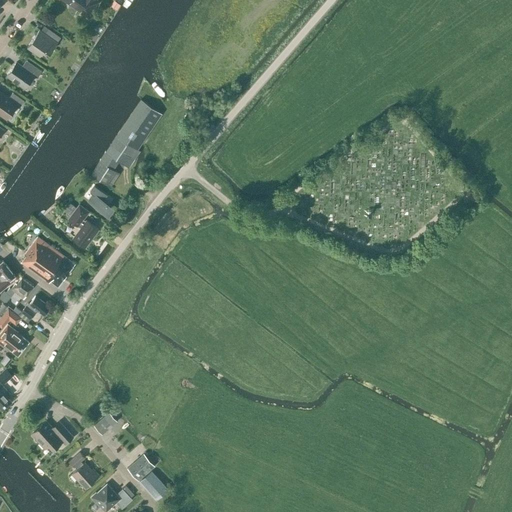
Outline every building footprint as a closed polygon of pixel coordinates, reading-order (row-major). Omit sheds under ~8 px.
[(65,0),(68,2),(68,4),(71,6),(73,5),(79,10),(83,5),(91,10),(97,2),(95,0),(94,0),(65,0)] [(60,37),(44,25),(40,31),(39,29),(27,47),(39,56),(46,47),(51,50),(60,37)] [(31,73),(16,62),(7,75),(24,88),(33,75),(37,77),(42,70),(35,66),(31,73)] [(8,98),(0,92),(0,114),(6,119),(16,104),(20,106),(24,100),(12,92),(8,98)] [(140,99),(111,144),(135,159),(140,150),(138,148),(161,112),(140,99)] [(111,144),(106,151),(119,159),(130,166),(135,159),(111,144)] [(106,151),(100,160),(114,168),(119,159),(106,151)] [(114,168),(100,160),(91,173),(111,186),(120,172),(114,168)] [(90,192),(94,195),(89,201),(105,213),(110,206),(103,200),(107,195),(95,185),(90,192)] [(475,199),(476,192),(467,190),(465,196),(475,199)] [(68,202),(63,209),(67,212),(71,215),(76,208),(68,202)] [(67,212),(65,215),(69,218),(68,219),(77,226),(78,225),(81,228),(73,238),(84,247),(98,229),(86,220),(85,221),(82,219),(88,211),(79,204),(76,208),(71,215),(67,212)] [(57,286),(74,263),(37,236),(24,254),(26,255),(21,262),(48,282),(49,281),(57,286)] [(0,288),(9,282),(8,280),(14,275),(2,260),(0,261),(0,288)] [(33,286),(21,278),(17,284),(15,283),(11,289),(9,288),(6,292),(11,296),(14,292),(23,299),(33,286)] [(49,307),(35,296),(29,304),(27,303),(18,315),(27,322),(36,310),(43,315),(49,307)] [(15,324),(21,318),(8,308),(0,318),(0,326),(2,328),(9,320),(15,324)] [(17,355),(28,341),(17,333),(18,332),(7,324),(0,332),(0,342),(9,350),(10,349),(17,355)] [(0,379),(4,384),(13,376),(6,368),(0,372),(0,379)] [(0,408),(1,410),(11,402),(8,397),(10,395),(0,383),(0,408)] [(102,434),(112,425),(117,421),(109,411),(94,425),(102,434)] [(59,421),(52,427),(45,420),(31,433),(39,442),(39,443),(43,447),(44,448),(49,444),(53,449),(62,440),(65,443),(72,436),(59,421)] [(83,463),(80,461),(84,457),(79,452),(69,461),(74,467),(74,466),(76,469),(71,473),(72,474),(73,473),(79,480),(78,481),(84,488),(99,475),(93,469),(91,470),(84,462),(83,463)] [(138,480),(154,465),(143,453),(127,468),(138,480)] [(155,500),(167,490),(151,472),(139,482),(155,500)] [(116,493),(106,483),(96,492),(95,492),(90,496),(95,501),(96,501),(105,511),(115,502),(121,508),(132,499),(130,497),(123,489),(122,488),(116,493)] [(125,485),(122,488),(123,489),(130,497),(133,495),(126,486),(125,485)]
